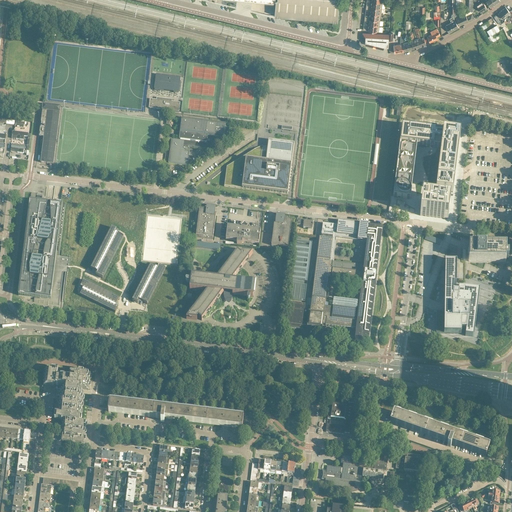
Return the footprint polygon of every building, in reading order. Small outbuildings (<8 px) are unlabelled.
[(338,21),(339,0),(275,0),(274,16),(338,21)] [(476,5),(481,12),(487,8),(482,1),(476,5)] [(506,7),(502,10),(507,16),(509,14),(510,15),(511,14),(510,12),(506,7)] [(503,19),(507,16),(502,10),(498,13),(503,19)] [(452,22),(445,25),(449,32),(449,33),(459,27),(454,19),(456,16),(456,13),(452,13),(451,17),(449,18),(452,22)] [(468,22),(474,19),(472,13),(466,16),(465,14),(456,18),(459,25),(468,21),(468,22)] [(420,28),(414,30),(417,39),(416,39),(419,47),(422,45),(418,31),(419,30),(419,29),(420,29),(420,28)] [(427,36),(430,43),(438,39),(437,37),(440,35),(437,28),(430,31),(432,34),(427,36)] [(411,41),(414,48),(419,47),(416,39),(415,39),(413,32),(409,33),(411,41)] [(384,46),(388,47),(388,40),(389,34),(377,34),(362,33),(362,41),(366,42),(365,45),(373,47),(373,46),(376,47),(376,48),(383,49),(384,46)] [(393,45),(394,53),(404,51),(403,43),(403,39),(404,36),(401,36),(400,39),(400,44),(393,45)] [(414,48),(411,41),(403,43),(404,51),(414,48)] [(156,74),(154,89),(179,92),(180,77),(156,74)] [(169,102),(170,99),(161,98),(161,101),(158,101),(158,100),(150,99),(149,108),(179,112),(180,103),(172,102),(171,102),(169,102)] [(45,105),(43,105),(42,111),(43,111),(39,137),(44,137),(41,163),(53,164),(54,163),(60,113),(61,107),(45,105)] [(211,150),(212,145),(213,136),(221,137),(224,138),(226,123),(182,118),(179,140),(171,139),(168,163),(188,166),(190,150),(191,149),(190,147),(211,150)] [(399,151),(393,197),(410,199),(411,190),(412,188),(412,187),(412,184),(412,183),(413,180),(413,179),(413,177),(413,175),(413,173),(414,172),(414,169),(416,153),(417,147),(417,146),(419,147),(422,148),(422,147),(441,149),(436,191),(453,193),(460,134),(436,131),(402,127),(400,145),(399,151)] [(12,138),(11,143),(27,144),(28,136),(25,135),(24,139),(12,138)] [(263,145),(262,145),(226,167),(224,187),(242,189),(249,190),(264,192),(286,194),(288,194),(294,144),(268,141),(268,146),(263,145)] [(48,299),(51,299),(58,244),(60,244),(65,205),(52,204),(53,200),(37,198),(37,193),(31,192),(31,193),(18,295),(48,299)] [(420,215),(420,216),(422,216),(425,216),(448,219),(450,202),(422,199),(422,203),(421,203),(421,206),(421,208),(421,211),(420,212),(420,215)] [(212,242),(216,216),(214,216),(214,210),(211,210),(211,209),(207,207),(207,210),(205,210),(199,209),(195,240),(212,242)] [(274,224),(271,246),(288,248),(292,221),(292,220),(286,220),(284,220),(285,217),(285,216),(280,218),(277,218),(276,224),(274,224)] [(311,308),(310,312),(309,312),(309,314),(304,313),(305,304),(291,302),(288,328),(302,329),(303,325),(307,325),(307,327),(322,329),(322,325),(323,325),(325,325),(325,326),(344,328),(344,330),(347,330),(349,331),(350,329),(353,329),(356,329),(355,333),(356,333),(355,340),(369,342),(377,278),(376,278),(377,275),(381,243),(380,243),(381,240),(382,229),(380,228),(369,227),(369,225),(338,221),(337,225),(323,224),(322,230),(323,230),(322,233),(322,235),(321,234),(321,238),(319,238),(320,238),(318,259),(317,259),(316,268),(317,268),(317,269),(316,270),(315,270),(314,280),(311,308)] [(304,222),(303,228),(312,229),(313,225),(313,224),(313,222),(304,221),(304,222)] [(238,228),(227,227),(226,240),(237,241),(237,243),(237,244),(242,245),(242,244),(242,242),(259,244),(260,231),(249,230),(249,229),(248,228),(246,229),(241,229),(240,227),(239,228),(238,228)] [(111,228),(91,269),(93,270),(92,273),(94,274),(94,275),(102,279),(123,238),(119,235),(120,233),(118,232),(118,231),(111,228)] [(426,234),(425,239),(440,245),(442,240),(426,234)] [(191,241),(190,247),(220,250),(221,245),(191,241)] [(469,260),(469,262),(505,262),(505,260),(508,260),(508,254),(507,254),(506,254),(506,247),(486,247),(486,246),(479,246),(478,246),(471,246),(469,246),(468,260),(469,260)] [(250,300),(250,297),(253,297),(254,284),(232,281),(252,253),(242,252),(242,253),(241,254),(237,252),(216,279),(191,276),(190,281),(187,281),(186,281),(186,282),(186,283),(187,283),(190,284),(190,289),(207,291),(191,313),(190,314),(186,319),(197,320),(197,319),(198,318),(202,321),(224,291),(224,292),(224,294),(224,295),(225,296),(225,298),(226,299),(227,299),(227,300),(228,300),(230,299),(230,298),(231,298),(231,297),(231,296),(231,295),(231,294),(231,293),(232,294),(248,296),(247,300),(247,301),(248,301),(249,301),(250,301),(250,300)] [(445,283),(444,306),(443,306),(443,307),(443,308),(442,308),(443,308),(443,309),(444,309),(444,310),(444,311),(436,311),(436,333),(461,334),(461,330),(466,330),(465,336),(474,337),(479,290),(459,288),(458,291),(453,291),(453,284),(456,284),(457,262),(445,261),(445,283)] [(150,265),(132,301),(137,303),(139,304),(141,305),(143,302),(147,305),(165,269),(158,266),(157,265),(154,264),(153,267),(150,265)] [(81,289),(79,293),(81,293),(80,295),(115,313),(118,308),(119,307),(117,306),(119,302),(117,302),(119,298),(84,280),(80,287),(79,288),(81,289)] [(73,442),(74,442),(82,443),(83,443),(86,422),(80,421),(83,392),(80,391),(81,389),(88,390),(90,375),(85,375),(85,371),(79,371),(79,373),(76,372),(76,371),(72,371),(71,376),(68,376),(69,375),(64,375),(62,375),(62,374),(58,374),(58,371),(56,370),(57,369),(50,368),(50,371),(46,371),(47,372),(46,374),(45,378),(46,378),(45,381),(44,385),(54,387),(55,386),(61,386),(61,389),(61,390),(61,393),(60,399),(58,414),(57,414),(56,419),(64,420),(64,424),(62,437),(61,441),(62,441),(70,442),(71,442),(71,446),(73,447),(73,442)] [(327,419),(330,419),(331,419),(331,418),(346,419),(345,426),(329,424),(327,424),(326,432),(344,434),(344,433),(350,434),(349,435),(356,436),(358,417),(360,404),(353,403),(353,404),(353,405),(348,404),(348,403),(348,402),(330,400),(327,419)] [(109,401),(108,412),(109,412),(161,419),(161,422),(164,422),(164,419),(242,429),(244,418),(109,401)] [(394,412),(390,423),(448,443),(447,446),(450,447),(451,444),(486,457),(489,446),(394,412)] [(396,463),(395,469),(403,470),(403,471),(425,473),(427,461),(424,460),(425,456),(397,453),(396,463)] [(372,462),(372,467),(351,465),(351,457),(342,456),(341,463),(342,464),(343,464),(342,469),(341,468),(327,466),(326,471),(323,470),(322,470),(322,471),(323,472),(323,473),(323,474),(323,475),(323,476),(322,477),(322,478),(322,479),(321,480),(322,480),(322,479),(325,480),(325,487),(327,488),(348,490),(349,493),(356,490),(354,483),(352,483),(353,480),(352,480),(352,478),(353,478),(353,476),(355,476),(362,476),(362,477),(383,480),(384,472),(383,472),(384,471),(386,471),(386,470),(387,462),(377,460),(377,463),(372,462)] [(43,485),(41,484),(40,494),(51,495),(52,486),(50,485),(47,485),(43,485)] [(406,491),(406,496),(407,496),(407,498),(405,497),(404,502),(408,503),(410,506),(415,503),(418,504),(419,499),(419,498),(422,498),(422,493),(406,491)] [(40,494),(41,494),(40,498),(39,503),(40,503),(49,504),(46,504),(46,500),(50,500),(51,495),(40,494)] [(481,496),(482,499),(485,498),(485,500),(490,501),(490,503),(498,504),(499,503),(499,501),(499,498),(487,497),(485,498),(483,495),(481,496)] [(225,511),(226,507),(227,504),(228,497),(218,496),(216,511),(225,511)] [(478,511),(476,507),(477,507),(476,506),(479,504),(476,499),(473,500),(472,501),(471,501),(469,502),(474,511),(478,511)] [(474,511),(469,502),(468,503),(467,503),(466,503),(465,504),(468,511),(470,510),(471,511),(474,511)] [(49,509),(49,504),(40,503),(39,508),(38,508),(37,511),(44,511),(45,509),(49,509)]
